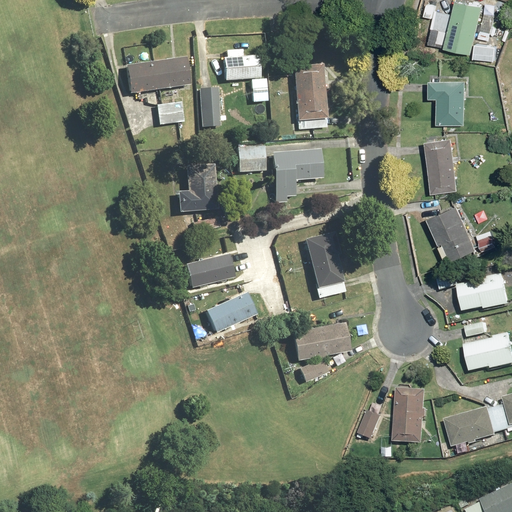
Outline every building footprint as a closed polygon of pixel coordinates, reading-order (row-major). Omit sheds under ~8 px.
[(471,54),(483,6),(456,0),(455,0),(453,14),(436,10),(429,39),(446,43),(444,48),(471,54)] [(496,16),(485,13),(477,45),(488,48),(496,16)] [(241,50),(223,51),(223,57),(221,57),(222,81),(249,80),(250,103),(266,102),(265,79),(258,79),(257,56),(241,56),(241,50)] [(182,57),(121,66),(126,96),(186,87),(182,57)] [(476,57),(475,65),(489,66),(489,57),(476,57)] [(320,66),(291,68),(296,130),(325,127),(320,66)] [(464,125),(466,81),(430,80),(429,98),(438,99),(437,124),(464,125)] [(217,89),(198,90),(199,128),(218,127),(217,89)] [(179,102),(153,105),(155,125),(182,122),(179,102)] [(452,138),(426,141),(432,192),(458,189),(452,138)] [(261,145),(234,147),(236,173),(263,171),(261,145)] [(317,149),(268,153),(272,204),(285,203),(285,199),(294,198),(293,182),(320,179),(317,149)] [(174,194),(174,212),(214,213),(215,187),(206,187),(206,179),(184,179),(184,194),(174,194)] [(457,206),(428,219),(439,244),(443,243),(451,260),(475,249),(457,206)] [(328,234),(302,240),(316,300),(343,294),(328,234)] [(227,252),(181,265),(188,288),(233,276),(227,252)] [(457,285),(463,312),(484,307),(484,309),(508,304),(502,276),(459,285),(457,273),(437,277),(440,289),(457,285)] [(255,315),(243,292),(202,312),(213,335),(255,315)] [(483,322),(464,328),(468,339),(486,333),(483,322)] [(288,334),(293,361),(346,352),(341,324),(288,334)] [(494,339),(464,346),(470,372),(490,368),(491,369),(511,364),(511,351),(508,333),(493,336),(494,339)] [(325,374),(319,360),(297,370),(303,384),(325,374)] [(428,409),(424,409),(426,390),(396,388),(393,442),(423,444),(424,419),(428,419),(428,409)] [(511,394),(503,397),(511,425),(511,394)] [(444,418),(452,448),(496,436),(488,407),(444,418)] [(382,416),(369,411),(358,434),(371,440),(382,416)] [(511,511),(511,485),(480,500),(485,511),(511,511)]
